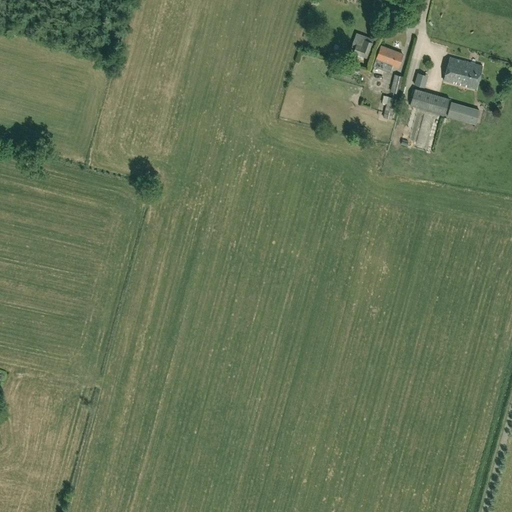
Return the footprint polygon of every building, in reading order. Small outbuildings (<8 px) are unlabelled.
[(366,58),(372,43),(364,40),(361,46),(356,44),(352,52),(366,58)] [(403,54),(381,46),(373,66),(389,72),(392,65),(398,67),(403,54)] [(482,66),(449,57),(443,80),(476,89),(482,66)] [(417,80),(426,84),(430,74),(421,69),(417,80)] [(394,75),(390,92),(399,94),(403,77),(394,75)] [(409,105),(444,115),(449,98),(414,88),(409,105)] [(392,120),(397,99),(388,97),(383,118),(392,120)] [(451,102),(447,115),(475,124),(479,110),(451,102)]
